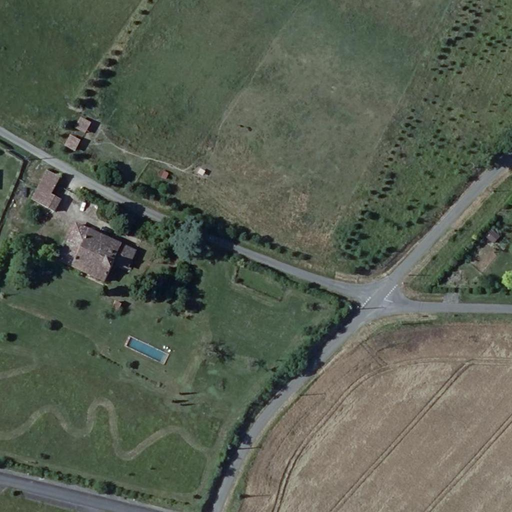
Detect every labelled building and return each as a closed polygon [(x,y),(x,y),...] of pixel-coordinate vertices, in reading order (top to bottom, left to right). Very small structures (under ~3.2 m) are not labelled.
[(75,128),(85,134),(92,122),(81,116),(75,128)] [(76,151),(82,137),(70,133),(65,147),(76,151)] [(52,174),(39,200),(60,212),(64,202),(56,198),(63,181),(52,174)] [(87,242),(91,234),(80,229),(77,236),(87,242)] [(495,243),(501,234),(491,229),(485,238),(495,243)] [(140,256),(91,234),(87,242),(77,236),(66,263),(112,282),(119,265),(134,270),(140,256)] [(115,301),(126,305),(128,300),(117,296),(115,301)]
